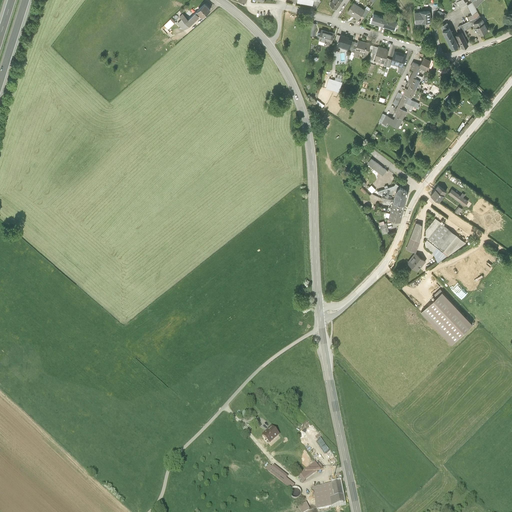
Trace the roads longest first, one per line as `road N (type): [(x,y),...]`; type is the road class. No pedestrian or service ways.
road 1 (tertiary): [(511,80),(421,189),(390,256),(345,304)]
road 2 (secondary): [(268,44),(305,116),(319,307)]
road 3 (unclassified): [(150,511),(180,452),(263,365),(321,326)]
road 4 (secondary): [(321,326),(357,511)]
road 5 (residential): [(280,6),(417,48)]
